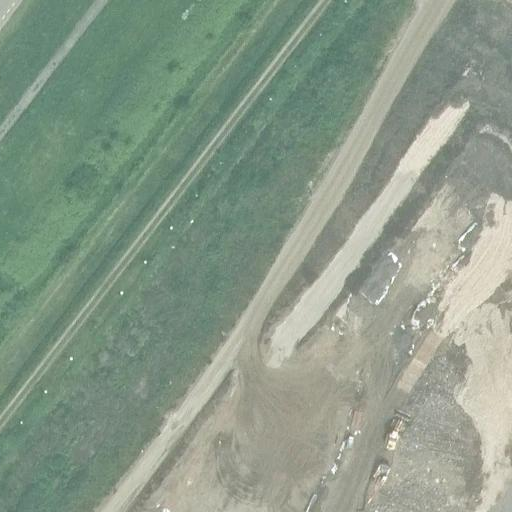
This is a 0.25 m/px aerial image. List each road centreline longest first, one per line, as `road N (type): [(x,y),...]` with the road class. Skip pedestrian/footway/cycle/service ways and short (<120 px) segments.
road 1 (track): [(400,0),(42,511)]
road 2 (track): [(151,511),(210,436),(313,511)]
road 3 (unclassified): [(0,129),(100,0)]
